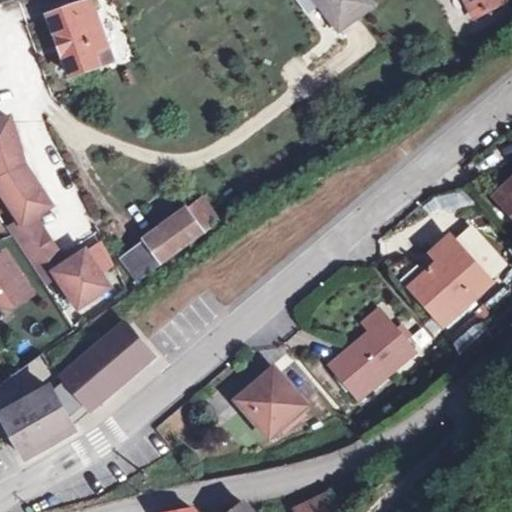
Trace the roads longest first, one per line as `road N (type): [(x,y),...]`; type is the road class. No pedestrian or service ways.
road 1 (residential): [(0,499),(138,414),(511,99)]
road 2 (residential): [(132,511),(361,458),(511,345)]
